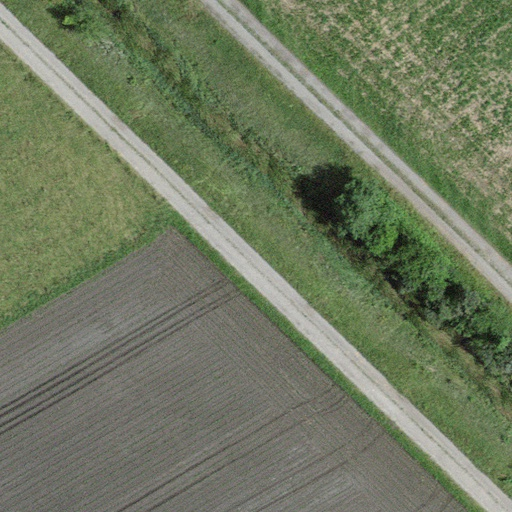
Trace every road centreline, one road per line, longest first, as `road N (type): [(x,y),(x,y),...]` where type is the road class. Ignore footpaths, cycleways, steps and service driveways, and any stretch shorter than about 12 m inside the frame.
road 1 (track): [(0,21),(501,511)]
road 2 (track): [(511,289),(215,0)]
